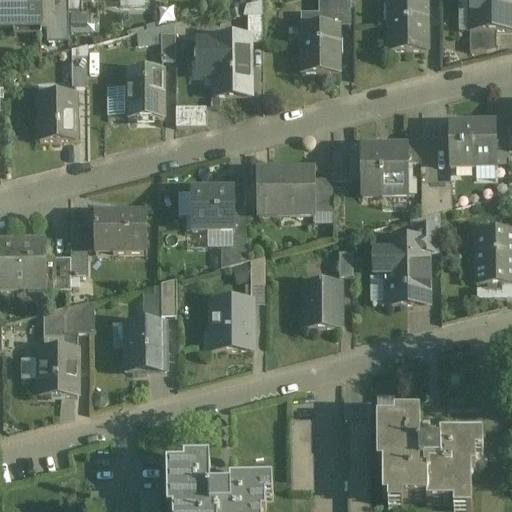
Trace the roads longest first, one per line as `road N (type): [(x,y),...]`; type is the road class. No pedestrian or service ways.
road 1 (residential): [(511,72),(0,203)]
road 2 (residential): [(511,325),(0,449)]
